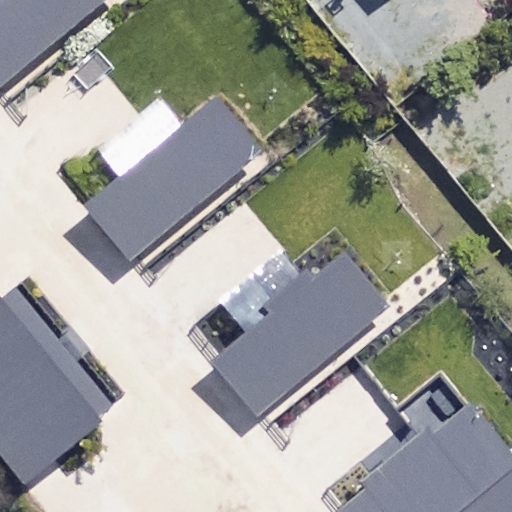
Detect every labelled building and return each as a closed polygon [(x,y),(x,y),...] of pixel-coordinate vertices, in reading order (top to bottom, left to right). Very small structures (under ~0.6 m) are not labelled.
[(0,0),(0,89),(108,0),(0,0)] [(382,0),(399,20),(423,0),(382,0)] [(91,205),(137,261),(268,153),(220,95),(184,125),(160,96),(95,150),(120,181),(91,205)] [(212,360),(260,417),(392,305),(347,253),(316,280),(307,268),(263,305),(269,312),(212,360)] [(0,455),(29,488),(103,424),(0,306),(0,455)] [(511,511),(511,449),(477,407),(439,437),(429,424),(360,479),(372,493),(348,511),(511,511)]
